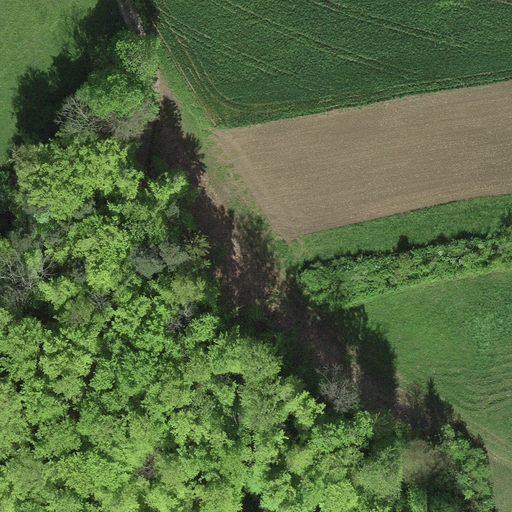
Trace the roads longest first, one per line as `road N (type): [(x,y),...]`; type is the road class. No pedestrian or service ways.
road 1 (track): [(153,77),(225,194),(249,250),(359,365),(490,450),(499,511)]
road 2 (track): [(0,449),(51,414),(73,380),(149,188),(153,77),(124,0)]
